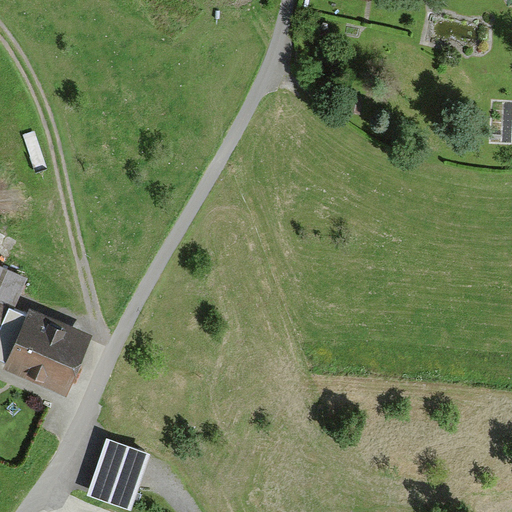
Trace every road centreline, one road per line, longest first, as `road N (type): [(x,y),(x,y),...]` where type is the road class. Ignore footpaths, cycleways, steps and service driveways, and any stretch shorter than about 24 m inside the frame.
road 1 (unclassified): [(287,0),(273,52),(222,153),(28,511)]
road 2 (track): [(116,346),(92,304),(44,94),(0,20)]
